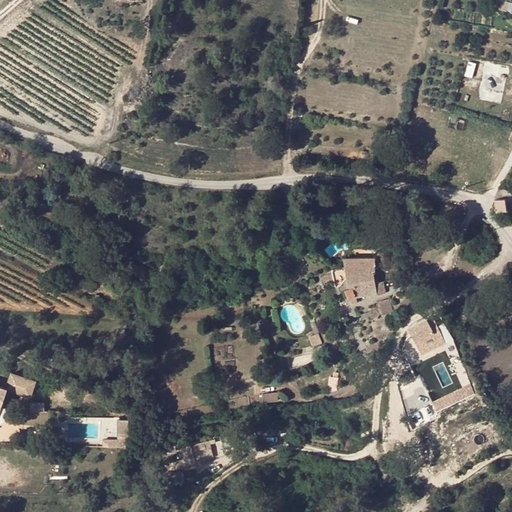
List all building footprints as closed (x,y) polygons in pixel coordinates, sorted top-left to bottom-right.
[(384,263),(384,286),(393,285),(393,273),(397,272),(398,267),(407,266),(405,252),(392,251),(391,257),(374,256),(373,265),(384,263)] [(373,265),(371,274),(369,286),(384,286),(384,263),(373,265)] [(401,297),(401,285),(393,285),(384,286),(384,298),(401,297)] [(364,298),(384,298),(384,286),(369,286),(365,286),(364,298)] [(405,305),(392,308),(393,317),(406,315),(405,305)] [(451,311),(444,314),(453,333),(460,329),(451,311)] [(453,333),(444,314),(433,319),(427,324),(421,331),(425,342),(416,346),(419,359),(442,348),(439,340),(453,333)] [(13,362),(9,378),(32,383),(36,367),(13,362)] [(0,375),(0,383),(7,385),(9,378),(0,375)] [(472,385),(432,399),(435,409),(475,395),(472,385)] [(265,393),(266,401),(279,399),(278,391),(265,393)] [(122,419),(123,421),(108,422),(108,428),(128,428),(128,418),(122,419)] [(251,429),(227,434),(230,451),(248,447),(245,434),(252,433),(251,429)] [(184,443),(187,461),(213,458),(211,440),(184,443)] [(410,473),(398,482),(407,494),(419,486),(410,473)]
